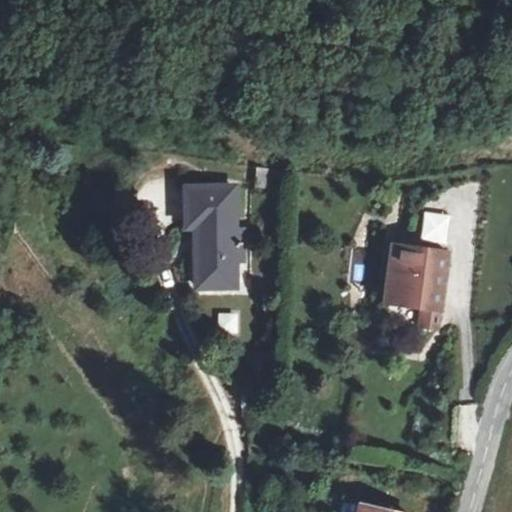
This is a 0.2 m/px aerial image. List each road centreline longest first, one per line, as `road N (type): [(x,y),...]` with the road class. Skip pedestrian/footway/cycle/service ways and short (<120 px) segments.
road 1 (unknown): [(241,511),(230,423),(180,314),(147,190)]
road 2 (tertiary): [(470,511),(511,381)]
